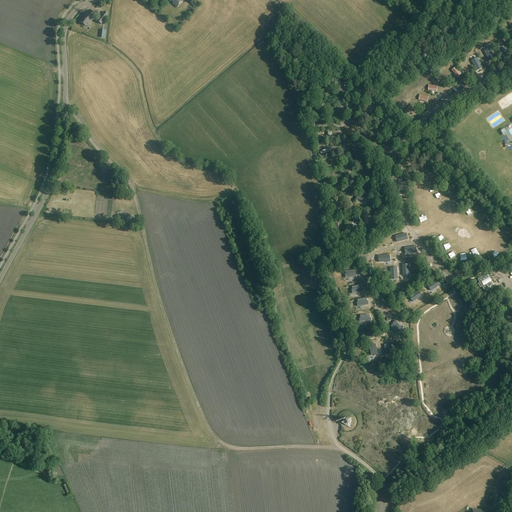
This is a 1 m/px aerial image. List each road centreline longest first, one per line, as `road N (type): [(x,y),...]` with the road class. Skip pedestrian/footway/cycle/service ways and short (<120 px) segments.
road 1 (track): [(65,100),(132,188),(178,353),(217,439),(238,451),(338,445)]
road 2 (unclassified): [(0,278),(50,185),(65,100),(66,24),(92,0)]
road 3 (unclassified): [(393,511),(374,472),(334,440),(328,401)]
